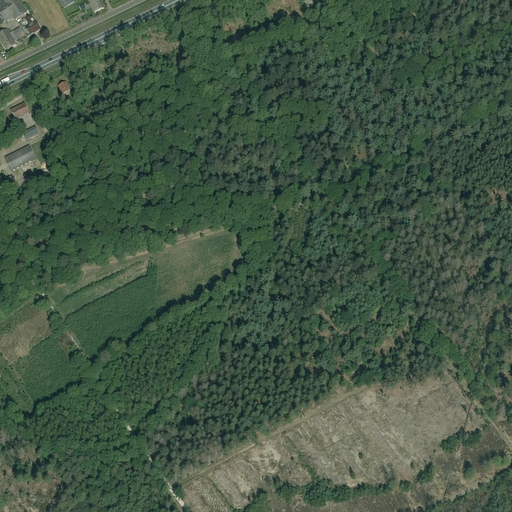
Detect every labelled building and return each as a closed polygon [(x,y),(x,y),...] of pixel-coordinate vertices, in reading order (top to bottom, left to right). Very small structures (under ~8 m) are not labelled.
[(0,0),(0,26),(4,23),(3,23),(4,22),(12,17),(14,20),(26,12),(24,8),(17,0),(0,0)] [(74,3),(72,0),(59,0),(64,9),(74,3)] [(88,0),(94,13),(104,8),(100,0),(88,0)] [(26,20),(28,23),(30,26),(25,29),(29,36),(35,32),(36,32),(40,30),(36,23),(35,23),(32,17),(26,20)] [(0,40),(6,51),(15,46),(14,44),(15,43),(7,30),(0,34),(0,40)] [(62,95),(70,91),(66,83),(58,86),(62,95)] [(15,120),(29,113),(25,104),(11,111),(15,120)] [(39,133),(36,127),(23,134),(26,140),(39,133)] [(10,151),(19,146),(18,143),(8,147),(10,151)] [(36,159),(30,146),(5,159),(12,172),(36,159)]
